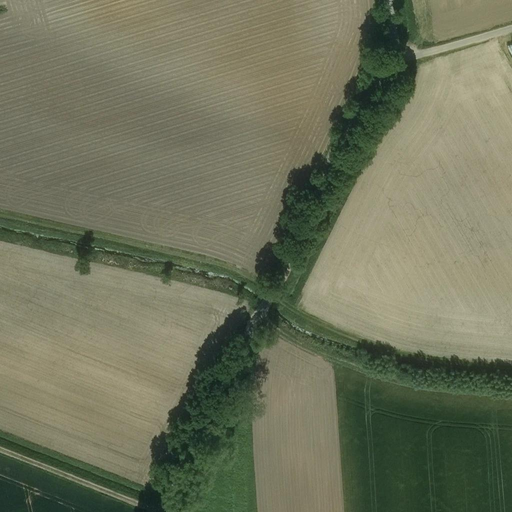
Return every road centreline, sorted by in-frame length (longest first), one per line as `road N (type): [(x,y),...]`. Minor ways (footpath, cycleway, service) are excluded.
road 1 (unclassified): [(394,57),(188,459),(175,511)]
road 2 (track): [(259,317),(320,354),(392,379),(511,395)]
road 3 (track): [(157,511),(0,450)]
road 4 (unclassified): [(394,57),(511,28)]
